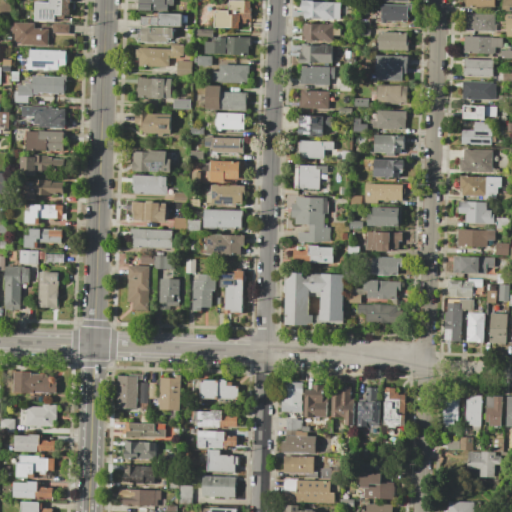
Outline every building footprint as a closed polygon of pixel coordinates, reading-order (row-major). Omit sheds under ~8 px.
[(70,0),(70,19),(56,19),(56,21),(35,21),(36,2),(50,2),(50,0),(70,0)] [(138,0),(173,0),(173,6),(167,6),(167,11),(138,10),(138,0)] [(215,9),(229,9),(229,0),(251,1),(250,25),(238,24),(238,28),(214,27),(215,9)] [(502,0),(511,0),(511,11),(502,11),(502,0)] [(301,2),(340,3),(340,20),(304,19),(304,11),(301,11),(301,2)] [(381,4),(410,5),(410,11),(407,11),(407,21),(386,20),(386,23),(381,23),(381,4)] [(159,13),(183,14),(182,27),(140,26),(140,17),(158,17),(159,13)] [(496,15),(496,31),(465,30),(466,14),(496,15)] [(13,23),(36,23),(36,28),(47,28),(47,45),(22,44),(22,42),(12,42),(13,23)] [(303,23),(340,24),(340,35),(334,35),(334,41),(303,40),(303,23)] [(54,24),(70,24),(70,35),(54,34),(54,24)] [(141,28),(176,29),(175,38),(168,38),(168,42),(140,41),(140,38),(138,38),(138,33),(140,33),(141,28)] [(378,32),(407,33),(406,41),(408,41),(408,51),(378,50),(378,32)] [(207,42),(216,42),(217,37),(249,38),(249,55),(207,54),(207,42)] [(464,37),(503,38),(503,47),(495,46),(494,53),(464,52),(464,37)] [(172,44),(185,44),(185,55),(180,55),(180,58),(175,58),(175,67),(139,66),(139,58),(136,57),(136,49),(171,49),(172,44)] [(301,45),(332,46),(332,62),(310,61),(310,63),(301,63),(301,45)] [(31,50),(68,51),(68,66),(59,66),(59,70),(28,70),(28,58),(31,58),(31,50)] [(376,54),(408,55),(407,74),(403,73),(402,81),(375,81),(376,54)] [(198,56),(212,56),(212,66),(198,65),(198,56)] [(4,59),(12,59),(11,71),(4,71),(4,59)] [(464,59),(493,60),(493,68),(496,68),(496,74),(492,74),(492,76),(463,75),(464,59)] [(177,60),(193,61),(193,76),(177,75),(177,60)] [(220,64),(249,64),(249,82),(214,81),(214,71),(220,71),(220,64)] [(303,65),(335,66),(335,78),(330,78),(330,84),(302,83),(303,65)] [(34,76),(67,77),(67,82),(65,82),(65,94),(30,94),(29,102),(14,102),(15,92),(19,92),(19,85),(26,85),(26,83),(34,83),(34,76)] [(138,77),(174,78),(174,98),(138,97),(138,77)] [(340,77),(353,77),(353,91),(340,91),(340,77)] [(462,81),(497,82),(497,99),(461,98),(462,81)] [(206,85),(221,86),(221,92),(248,92),(248,110),(206,109),(206,85)] [(377,85),(407,86),(407,104),(377,103),(377,85)] [(301,90),(329,91),(329,108),(300,107),(301,90)] [(174,99),(191,100),(191,109),(174,109),(174,99)] [(23,106),(54,107),(54,109),(67,109),(67,128),(41,127),(41,124),(35,124),(35,116),(23,115),(23,106)] [(463,106),(497,107),(497,116),(485,116),(484,119),(462,118),(463,106)] [(340,107),(352,107),(352,115),(340,115),(340,107)] [(377,110),(405,111),(404,130),(373,129),(373,121),(377,121),(377,110)] [(136,111),(148,111),(148,113),(155,113),(155,114),(171,114),(170,133),(163,133),(163,136),(157,136),(157,133),(142,133),(142,123),(136,123),(136,111)] [(0,112),(10,112),(10,131),(5,131),(5,126),(0,126),(0,112)] [(216,113),(246,114),(246,129),(215,129),(216,113)] [(301,115),(334,117),(334,127),(324,127),(324,136),(300,135),(301,115)] [(354,118),(361,118),(361,123),(368,123),(368,131),(354,130),(354,118)] [(475,122),(492,122),(492,135),(496,136),(496,141),(492,141),(491,145),(462,144),(462,130),(475,131),(475,122)] [(190,127),(206,128),(206,135),(190,134),(190,127)] [(26,132),(64,132),(64,151),(26,150),(26,132)] [(375,134),(405,135),(405,149),(401,148),(401,153),(375,152),(375,134)] [(206,137),(245,138),(245,154),(213,153),(213,147),(206,147),(206,137)] [(299,140),(335,142),(335,150),(325,150),(324,158),(299,158),(299,140)] [(465,149),(492,150),(492,173),(460,172),(460,160),(465,160),(465,149)] [(137,151),(151,151),(151,150),(167,150),(167,152),(178,152),(178,165),(172,165),(172,172),(134,171),(134,153),(137,153),(137,151)] [(340,152),(351,153),(351,163),(339,163),(340,152)] [(21,157),(35,157),(35,155),(49,155),(49,163),(63,163),(63,172),(37,172),(37,175),(21,175),(21,157)] [(375,160),(403,160),(403,169),(399,169),(399,177),(391,177),(391,180),(386,179),(386,177),(374,176),(375,160)] [(213,161),(246,161),(246,180),(230,179),(230,182),(212,181),(213,161)] [(296,165),(324,165),(324,173),(321,173),(321,189),(295,188),(296,165)] [(133,175),(168,176),(167,194),(132,193),(133,175)] [(460,175),(500,177),(500,193),(487,193),(487,196),(463,195),(463,188),(459,188),(460,175)] [(26,180),(35,180),(35,179),(47,179),(47,181),(52,181),(52,184),(63,184),(63,195),(36,195),(36,200),(26,200),(26,180)] [(367,183),(403,184),(402,200),(374,199),(374,203),(366,203),(367,183)] [(213,185),(245,186),(244,204),(208,203),(209,195),(212,195),(213,185)] [(341,186),(349,187),(348,194),(341,194),(341,186)] [(175,193),(188,193),(188,202),(175,201),(175,193)] [(351,195),(361,195),(361,205),(350,204),(351,195)] [(298,197),(329,198),(328,215),(325,214),(325,227),(330,227),(330,241),(296,240),(296,231),(309,232),(310,224),(297,224),(297,218),(292,218),(293,203),(297,203),(298,197)] [(459,201),(487,202),(486,210),(492,210),(491,214),(493,215),(493,223),(465,222),(465,214),(459,214),(459,201)] [(132,202),(167,204),(166,220),(132,219),(132,202)] [(26,211),(31,211),(31,205),(66,206),(66,209),(63,209),(63,214),(66,214),(66,218),(36,218),(36,223),(25,223),(26,211)] [(374,208),(403,209),(402,226),(369,225),(369,213),(374,214),(374,208)] [(204,209),(244,210),(244,229),(204,228),(204,209)] [(497,218),(510,219),(510,228),(496,228),(497,218)] [(188,219),(201,219),(200,233),(187,232),(188,219)] [(350,220),(364,221),(363,229),(349,229),(350,220)] [(30,229),(62,230),(61,243),(37,242),(37,248),(24,248),(24,235),(29,236),(30,229)] [(131,229),(174,230),(174,248),(131,247),(131,229)] [(459,229),(496,230),(496,241),(486,240),(486,247),(458,246),(459,229)] [(368,231),(402,232),(402,242),(399,242),(398,251),(367,250),(368,231)] [(208,235),(246,235),(245,245),(243,245),(242,255),(208,254),(208,235)] [(496,243),(509,243),(508,256),(496,255),(496,243)] [(295,250),(307,251),(307,245),(320,245),(320,247),(335,248),(334,263),(295,261),(295,250)] [(21,250),(38,250),(38,263),(21,263),(21,250)] [(45,254),(64,254),(63,262),(45,262),(45,254)] [(155,255),(173,256),(173,268),(155,268),(155,255)] [(485,274),(453,273),(453,256),(493,258),(493,267),(485,267),(485,274)] [(371,257),(401,258),(401,266),(398,266),(397,275),(371,274),(371,257)] [(187,258),(196,258),(195,273),(186,273),(187,258)] [(128,265),(150,266),(149,308),(133,308),(133,302),(128,301),(128,265)] [(5,266),(30,267),(29,283),(21,283),(20,305),(4,305),(5,266)] [(221,274),(236,274),(236,270),(246,271),(245,312),(226,312),(226,288),(220,288),(221,274)] [(40,271),(59,272),(59,308),(39,308),(40,271)] [(287,324),(312,324),(312,320),(343,321),(344,274),(288,273),(287,324)] [(199,274),(217,275),(216,289),(213,289),(212,306),(201,306),(201,310),(193,310),(194,281),(199,281),(199,274)] [(496,274),(509,274),(509,282),(496,282),(496,274)] [(161,278),(181,278),(180,308),(160,308),(161,278)] [(449,281),(468,281),(468,278),(482,279),(481,287),(472,287),(471,297),(448,297),(449,281)] [(364,281),(400,282),(400,290),(396,290),(396,299),(367,298),(367,289),(364,289),(364,281)] [(498,284),(509,284),(508,300),(498,300),(498,284)] [(486,290),(495,290),(495,302),(486,302),(486,290)] [(363,303),(350,303),(350,294),(363,294),(363,303)] [(448,303),(459,303),(459,299),(473,300),(473,308),(462,308),(461,341),(444,340),(445,311),(448,311),(448,303)] [(374,321),(365,321),(365,314),(357,313),(357,304),(372,304),(387,304),(387,305),(396,305),(396,310),(401,310),(401,322),(386,321),(386,323),(374,323),(374,321)] [(467,312),(484,312),(483,342),(466,342),(467,312)] [(491,313),(507,314),(506,342),(490,341),(491,313)] [(15,371),(31,372),(31,374),(46,374),(46,377),(55,377),(55,383),(56,383),(56,391),(34,391),(34,393),(14,393),(15,371)] [(118,375),(137,376),(136,408),(117,407),(118,375)] [(160,377),(180,377),(179,410),(159,409),(160,377)] [(200,381),(231,382),(231,387),(239,387),(238,399),(200,398),(200,381)] [(149,382),(156,383),(156,399),(148,399),(149,382)] [(283,382),(302,382),(301,413),(282,412),(283,382)] [(147,385),(140,384),(139,404),(146,404),(147,385)] [(305,390),(313,390),(313,385),(323,386),(323,390),(326,390),(325,417),(304,416),(305,390)] [(332,385),(350,386),(350,400),(354,400),(353,427),(345,427),(345,418),(331,417),(332,385)] [(366,387),(380,387),(379,426),(366,425),(366,427),(357,427),(358,402),(365,402),(366,387)] [(385,387),(394,388),(394,391),(397,392),(397,394),(405,394),(404,426),(383,425),(385,387)] [(465,394),(481,395),(480,425),(470,425),(470,421),(465,421),(465,394)] [(441,395),(459,395),(458,426),(440,425),(441,395)] [(484,395),(501,395),(500,427),(487,426),(487,422),(483,422),(484,395)] [(26,407),(43,407),(44,404),(56,404),(56,421),(53,421),(53,426),(25,426),(26,407)] [(194,411),(213,412),(213,410),(225,410),(224,416),(238,416),(237,428),(197,427),(197,424),(193,424),(194,411)] [(0,419),(13,419),(13,432),(0,432),(0,419)] [(285,419),(302,419),(302,432),(285,432),(285,419)] [(127,423),(165,424),(164,438),(121,436),(121,429),(126,430),(127,423)] [(198,431),(220,432),(220,435),(237,435),(237,449),(197,448),(198,431)] [(302,432),(308,433),(308,436),(316,437),(315,453),(307,453),(281,452),(281,441),(284,441),(285,432),(302,432)] [(15,436),(30,436),(30,435),(42,435),(42,442),(55,442),(55,451),(15,451),(15,436)] [(461,437),(471,437),(471,450),(460,450),(461,437)] [(494,437),(503,437),(502,451),(493,451),(494,437)] [(124,440),(130,440),(130,442),(155,443),(155,459),(124,458),(124,440)] [(447,440),(459,440),(458,449),(447,449),(447,440)] [(208,450),(221,450),(220,456),(238,456),(238,465),(236,465),(236,473),(207,472),(208,450)] [(467,452),(481,453),(481,451),(495,451),(495,457),(500,457),(499,464),(494,464),(494,477),(479,476),(479,468),(466,467),(467,452)] [(20,455),(45,455),(45,457),(55,458),(55,471),(46,470),(46,474),(40,474),(40,470),(34,470),(34,477),(17,477),(17,463),(20,463),(20,455)] [(283,455),(312,456),(311,473),(283,472),(283,455)] [(123,464),(133,465),(156,466),(156,483),(123,482),(123,464)] [(358,473),(382,474),(382,481),(395,481),(394,499),(364,498),(364,489),(358,488),(358,473)] [(202,475),(236,476),(235,497),(201,496),(202,475)] [(167,477),(177,477),(177,489),(166,489),(167,477)] [(284,479),(331,480),(330,494),(334,494),(334,504),(283,503),(284,479)] [(14,482),(28,482),(28,481),(40,481),(40,488),(48,488),(48,498),(13,498),(14,482)] [(180,486),(193,486),(192,503),(179,503),(180,486)] [(127,489),(159,490),(158,506),(123,505),(124,500),(126,500),(127,489)] [(339,499),(354,500),(354,509),(339,508),(339,499)] [(21,511),(21,501),(43,502),(43,507),(52,508),(51,511),(21,511)] [(447,511),(448,501),(473,502),(473,511),(447,511)]
